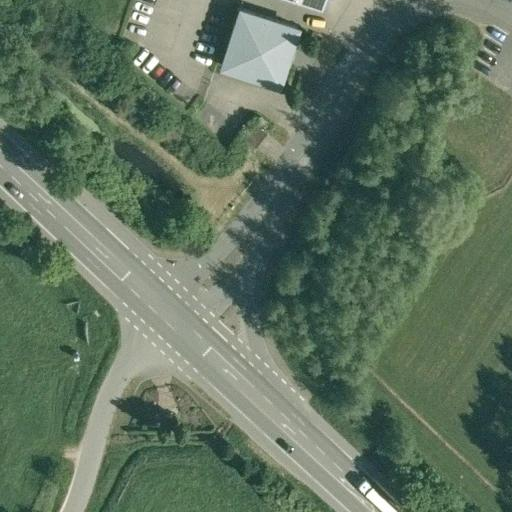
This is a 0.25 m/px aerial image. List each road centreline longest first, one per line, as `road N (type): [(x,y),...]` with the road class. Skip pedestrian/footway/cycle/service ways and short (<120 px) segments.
road 1 (residential): [(392,0),(226,267),(171,315)]
road 2 (secondary): [(171,315),(384,511)]
road 3 (secondary): [(0,152),(171,315)]
road 4 (unclassified): [(171,315),(120,376),(65,511)]
